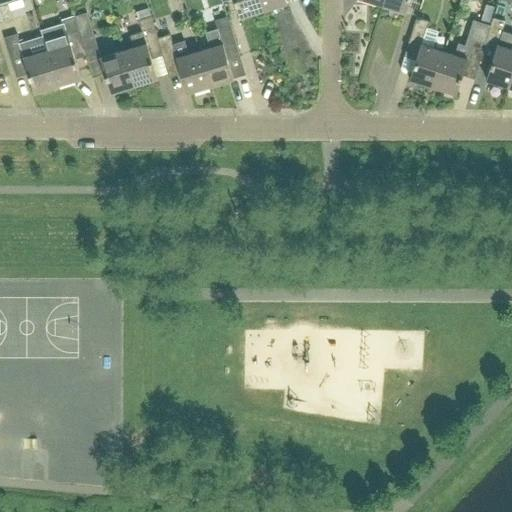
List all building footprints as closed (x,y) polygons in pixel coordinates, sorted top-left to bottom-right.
[(222,0),(228,17),(229,17),(224,0),(235,0),(241,18),(265,11),(261,0),(222,0)] [(261,0),(265,11),(289,3),(287,0),(261,0)] [(385,0),(384,6),(407,13),(411,0),(385,0)] [(490,23),(495,6),(486,3),(480,20),(490,23)] [(124,50),(136,86),(159,79),(152,55),(162,51),(163,51),(159,38),(150,7),(137,11),(143,30),(130,34),(134,47),(124,50)] [(48,50),(59,86),(83,78),(76,55),(86,52),(86,51),(77,22),(78,21),(76,16),(63,20),(67,30),(54,34),(58,47),(48,50)] [(206,32),(211,48),(201,51),(212,86),(236,79),(228,55),(239,51),(240,57),(242,56),(229,17),(228,17),(216,21),(219,28),(206,32)] [(445,52),(422,44),(429,21),(416,17),(404,57),(405,57),(407,52),(418,56),(410,80),(434,87),(445,52)] [(484,53),(494,56),(487,80),(510,88),(511,82),(511,48),(510,48),(511,40),(501,37),(506,22),(493,17),(491,24),(492,25),(483,53),(484,53)] [(86,51),(86,52),(94,77),(95,77),(94,73),(104,70),(112,93),(136,86),(124,50),(102,57),(90,18),(78,21),(77,22),(86,51)] [(458,42),(455,55),(445,52),(434,87),(458,94),(465,70),(475,73),(474,78),(476,79),(484,53),(483,53),(492,25),(491,24),(474,19),(466,44),(458,42)] [(59,86),(48,50),(44,37),(21,44),(18,34),(6,38),(18,78),(19,77),(17,73),(28,69),(36,93),(59,86)] [(212,86),(201,51),(178,58),(171,34),(159,38),(163,51),(162,51),(170,78),(172,77),(170,73),(181,69),(188,94),(212,86)] [(271,83),(250,84),(250,72),(240,73),(242,116),(273,114),(271,83)]
